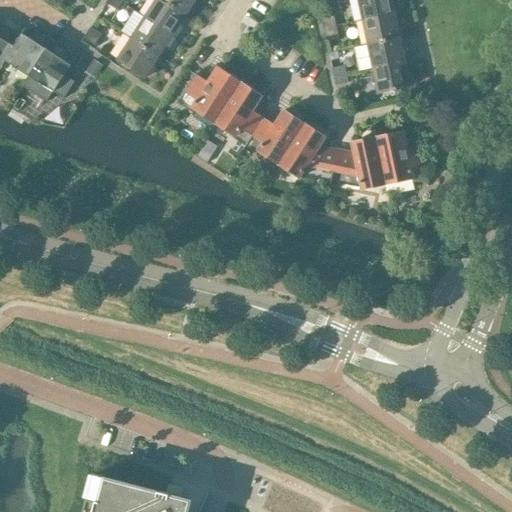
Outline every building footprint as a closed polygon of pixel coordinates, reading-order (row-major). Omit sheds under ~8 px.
[(117,10),(121,4),(114,0),(107,0),(106,3),(117,10)] [(172,36),(186,15),(162,0),(155,0),(143,18),(172,36)] [(162,0),(186,15),(195,0),(162,0)] [(357,0),(362,21),(399,13),(397,7),(393,1),(391,1),(390,0),(357,0)] [(323,29),(336,26),(332,11),(319,13),(323,29)] [(367,45),(399,38),(396,26),(399,25),(400,17),(399,13),(362,21),(367,45)] [(159,57),(172,36),(143,18),(130,39),(159,57)] [(323,29),(324,37),(338,34),(336,26),(323,29)] [(90,27),(83,38),(94,45),(101,34),(90,27)] [(13,46),(5,41),(9,36),(8,31),(2,28),(0,28),(0,66),(4,60),(13,46)] [(23,85),(45,48),(40,45),(43,40),(43,36),(37,32),(33,33),(30,38),(21,33),(13,46),(4,60),(12,65),(11,67),(12,71),(16,70),(17,69),(28,75),(24,81),(22,80),(20,83),(23,85)] [(372,69),(409,61),(408,56),(403,49),(401,50),(399,38),(367,45),(372,69)] [(144,79),(159,57),(130,39),(116,61),(144,79)] [(69,65),(61,59),(65,54),(64,51),(58,47),(54,47),(51,52),(45,48),(23,85),(25,87),(27,83),(25,82),(29,76),(39,83),(34,91),(48,100),(53,91),(60,96),(65,95),(71,85),(70,80),(63,74),(69,65)] [(409,61),(372,69),(377,94),(409,87),(407,75),(409,74),(410,67),(409,61)] [(333,77),(346,74),(344,65),(331,68),(333,77)] [(214,123),(240,83),(217,68),(207,83),(196,76),(180,101),(214,123)] [(333,77),(335,86),(348,83),(346,74),(333,77)] [(248,144),(264,119),(252,111),(261,96),(240,83),(214,123),(248,144)] [(280,165),(305,125),(283,110),(274,125),(264,119),(248,144),(280,165)] [(332,182),(336,158),(317,154),(313,152),(316,148),(318,147),(325,137),(305,125),(280,165),(299,177),(300,176),(332,182)] [(425,176),(418,146),(406,149),(402,132),(376,138),(386,185),(425,176)] [(361,190),(386,185),(376,138),(350,144),(353,154),(355,156),(355,161),(352,161),(336,158),(332,182),(360,188),(361,190)] [(174,496),(169,494),(170,494),(104,477),(98,501),(96,501),(92,511),(188,511),(192,500),(190,499),(190,500),(174,495),(174,496)]
